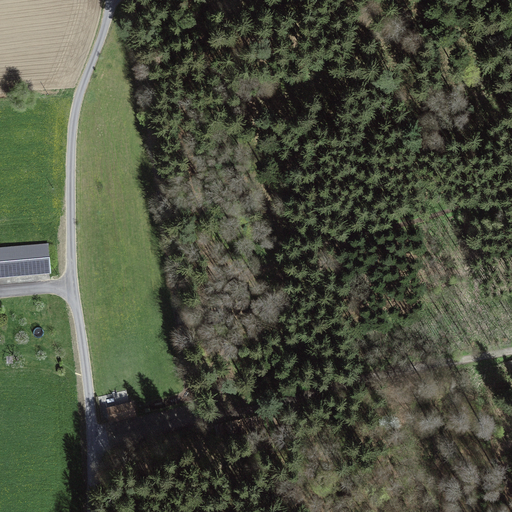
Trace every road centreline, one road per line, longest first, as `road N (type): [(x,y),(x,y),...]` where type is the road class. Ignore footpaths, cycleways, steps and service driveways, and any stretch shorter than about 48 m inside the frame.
road 1 (unclassified): [(111,0),(74,113),(70,170),(93,445),(90,511)]
road 2 (track): [(93,445),(511,350)]
